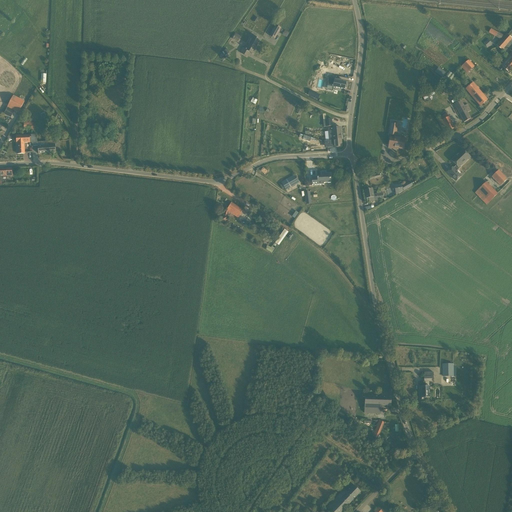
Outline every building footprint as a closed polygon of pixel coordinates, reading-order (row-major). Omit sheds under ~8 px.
[(275,39),(281,28),(276,25),(269,36),(275,39)] [(502,34),(491,29),(489,33),(500,38),(502,34)] [(511,37),(507,33),(496,45),(502,50),(511,38),(511,37)] [(238,42),(241,37),(236,34),(233,39),(238,42)] [(252,54),(260,40),(253,36),(247,47),(244,45),(240,53),(246,56),(249,52),(252,54)] [(484,43),(488,47),(492,44),(488,39),(484,43)] [(511,54),(510,56),(511,58),(503,68),(510,73),(511,71),(511,54)] [(468,72),(474,67),(468,61),(462,66),(468,72)] [(435,72),(442,77),(445,72),(438,67),(435,72)] [(446,76),(451,80),(454,75),(449,71),(446,76)] [(325,84),(327,84),(336,86),(336,87),(345,89),(346,83),(337,81),(338,79),(328,77),(328,78),(326,77),(325,84)] [(466,89),(480,106),(487,100),(473,83),(466,89)] [(432,89),(422,95),(424,100),(435,94),(432,89)] [(13,96),(7,108),(18,113),(25,102),(13,96)] [(325,103),(337,107),(339,100),(327,96),(325,103)] [(464,122),(471,119),(467,113),(471,111),(467,104),(464,106),(461,100),(454,104),(464,122)] [(445,133),(454,128),(447,113),(437,119),(445,133)] [(399,138),(396,138),(394,137),(394,135),(396,136),(398,125),(391,123),(389,135),(389,134),(391,134),(390,137),(388,148),(396,149),(396,148),(403,149),(404,143),(406,143),(407,138),(399,137),(399,138)] [(333,138),(341,137),(340,127),(332,128),(333,138)] [(361,134),(360,140),(365,140),(364,146),(371,147),(373,147),(379,148),(381,134),(376,133),(368,132),(367,135),(361,134)] [(29,138),(29,143),(37,142),(36,134),(30,135),(31,137),(29,138)] [(31,137),(30,135),(16,135),(17,149),(18,149),(18,154),(24,154),(24,143),(29,143),(29,138),(31,137)] [(342,147),(341,137),(333,138),(334,143),(330,143),(330,148),(334,147),(334,148),(342,147)] [(37,146),(38,154),(60,152),(59,141),(47,142),(47,145),(37,146)] [(461,176),(460,175),(456,171),(460,167),(460,166),(470,157),(463,149),(458,154),(456,156),(451,160),(456,165),(453,168),(452,167),(447,172),(456,181),(461,176)] [(0,184),(2,184),(2,176),(12,176),(12,168),(11,168),(0,168),(0,184)] [(500,186),(506,179),(498,171),(491,177),(500,186)] [(317,177),(317,178),(312,178),(312,177),(311,177),(312,185),(324,185),(324,183),(331,183),(330,173),(325,174),(325,172),(321,172),(321,177),(318,178),(318,177),(317,177)] [(281,182),(284,187),(285,188),(298,181),(294,175),(281,182)] [(410,181),(398,188),(400,193),(412,186),(410,181)] [(475,193),(483,202),(494,191),(486,183),(475,193)] [(366,199),(367,202),(384,199),(383,193),(373,194),(372,189),(364,190),(366,199)] [(239,209),(239,208),(231,203),(228,208),(236,213),(239,214),(242,210),(239,209)] [(442,376),(453,376),(452,364),(442,364),(442,376)] [(421,391),(419,391),(419,400),(422,399),(422,398),(429,398),(429,386),(429,382),(431,381),(431,377),(423,377),(423,382),(424,382),(424,387),(421,386),(421,391)] [(391,397),(365,396),(364,413),(381,413),(381,405),(391,406),(391,397)] [(373,436),(377,438),(384,422),(379,420),(373,436)] [(330,511),(341,511),(360,492),(353,485),(350,482),(344,488),(341,491),(341,492),(326,508),(329,511),(330,511)]
